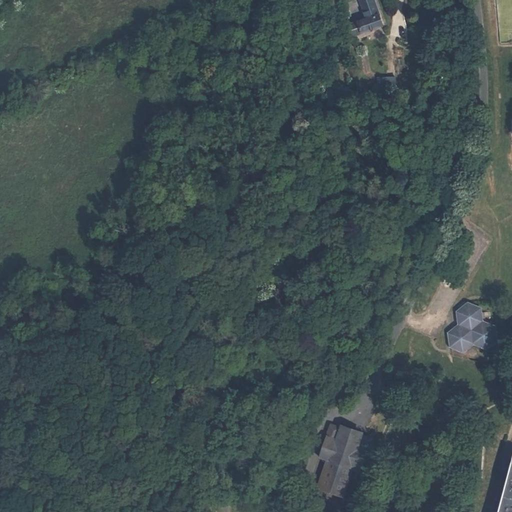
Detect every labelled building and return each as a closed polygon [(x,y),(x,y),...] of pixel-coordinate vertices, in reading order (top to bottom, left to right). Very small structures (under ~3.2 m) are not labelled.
[(384,25),(380,13),(376,15),(374,11),(365,14),(366,18),(348,26),(352,37),(384,25)] [(465,351),(469,348),(476,342),(485,346),(488,347),(499,338),(496,326),(492,324),(483,320),(482,310),(481,307),(469,301),(460,309),(463,313),(462,314),(460,315),(461,323),(451,331),(453,345),(465,351)] [(483,320),(492,324),(493,321),(487,318),(486,316),(492,315),(491,309),(482,310),(483,320)] [(476,342),(469,348),(475,355),(480,351),(477,347),(478,346),(483,349),(485,346),(476,342)] [(340,427),(330,424),(319,457),(327,459),(318,485),(342,493),(351,468),(359,470),(371,438),(361,434),(361,433),(340,426),(340,427)] [(503,495),(511,496),(511,460),(511,466),(503,495)] [(511,511),(511,496),(503,495),(498,511),(511,511)]
